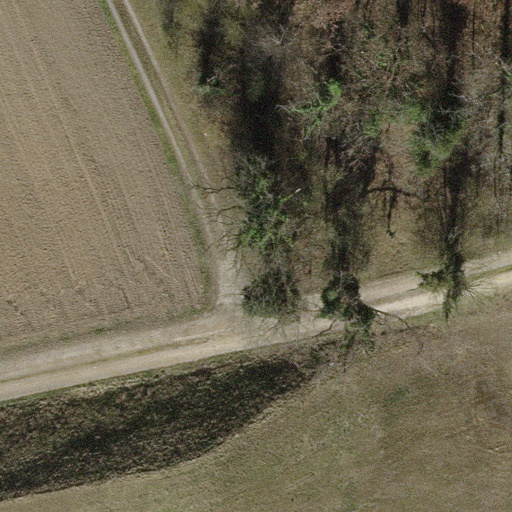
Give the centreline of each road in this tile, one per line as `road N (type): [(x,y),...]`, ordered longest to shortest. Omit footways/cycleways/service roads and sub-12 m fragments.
road 1 (track): [(511,280),(0,403)]
road 2 (track): [(271,338),(121,0)]
